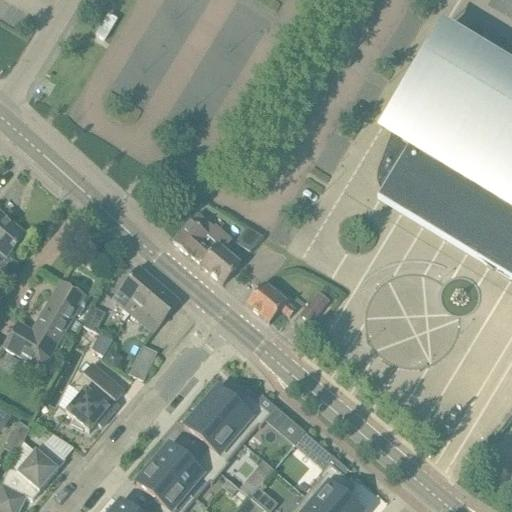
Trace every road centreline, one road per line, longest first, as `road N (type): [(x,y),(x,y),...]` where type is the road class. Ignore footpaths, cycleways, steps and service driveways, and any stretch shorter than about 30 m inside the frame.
road 1 (unclassified): [(426,486),(0,115)]
road 2 (residential): [(62,511),(196,357)]
